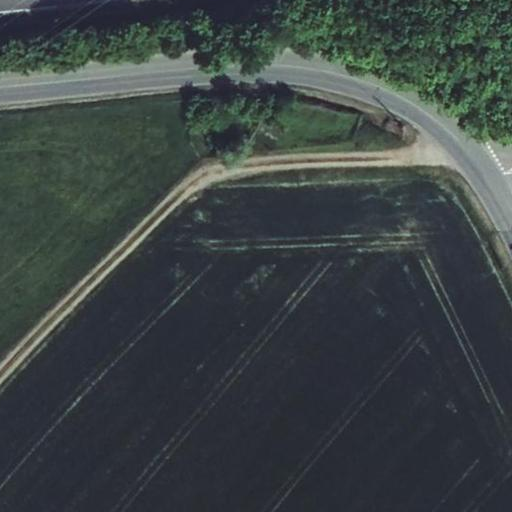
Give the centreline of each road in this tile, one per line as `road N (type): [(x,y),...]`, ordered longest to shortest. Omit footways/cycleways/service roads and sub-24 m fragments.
road 1 (track): [(469,148),(243,172),(191,191),(0,390)]
road 2 (tertiary): [(490,180),(444,120),(414,99),(338,72),(252,64),(0,86)]
